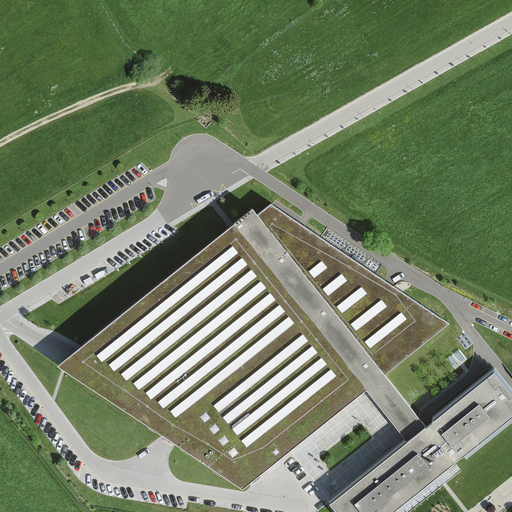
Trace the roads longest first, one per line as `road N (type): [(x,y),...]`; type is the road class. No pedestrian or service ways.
road 1 (unclassified): [(0,313),(211,177),(250,168),(511,19)]
road 2 (unknown): [(370,454),(369,429),(352,413),(328,414),(250,473),(167,439)]
road 3 (unknown): [(158,297),(179,284),(197,287),(247,362),(244,377),(219,395)]
road 4 (track): [(0,143),(148,82)]
road 5 (unknown): [(167,439),(65,353)]
